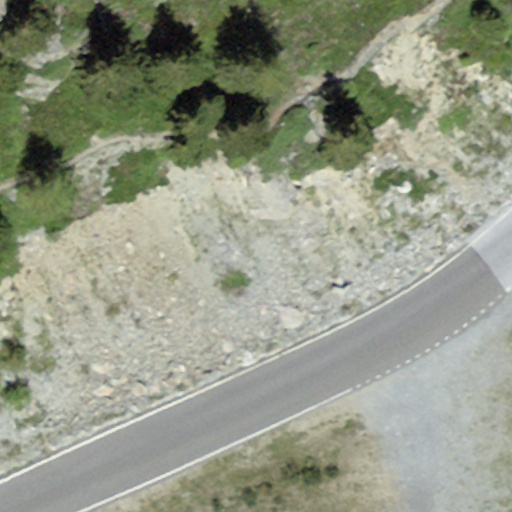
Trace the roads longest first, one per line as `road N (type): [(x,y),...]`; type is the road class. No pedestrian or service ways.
road 1 (unclassified): [(3,511),(366,348),(511,247)]
road 2 (track): [(366,348),(417,511)]
